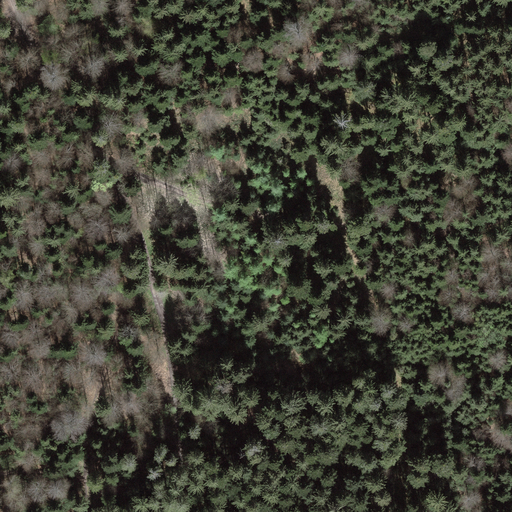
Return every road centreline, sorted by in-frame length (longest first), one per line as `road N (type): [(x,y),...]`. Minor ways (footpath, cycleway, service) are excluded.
road 1 (track): [(190,511),(167,306),(141,224),(75,128),(15,0)]
road 2 (track): [(27,27),(171,48),(311,56),(425,8),(479,28),(501,0)]
road 3 (track): [(511,224),(485,238),(258,216),(109,168)]
road 4 (track): [(0,474),(107,482),(181,511)]
